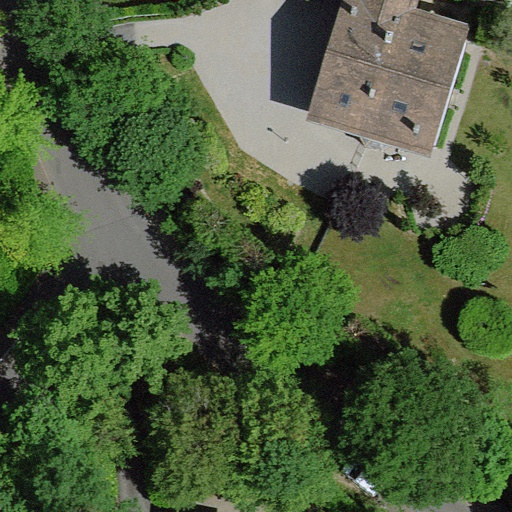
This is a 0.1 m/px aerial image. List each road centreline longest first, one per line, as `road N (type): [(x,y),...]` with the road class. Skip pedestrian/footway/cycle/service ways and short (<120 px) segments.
road 1 (residential): [(436,511),(119,250)]
road 2 (residential): [(119,250),(9,0)]
road 3 (residential): [(0,395),(119,250)]
